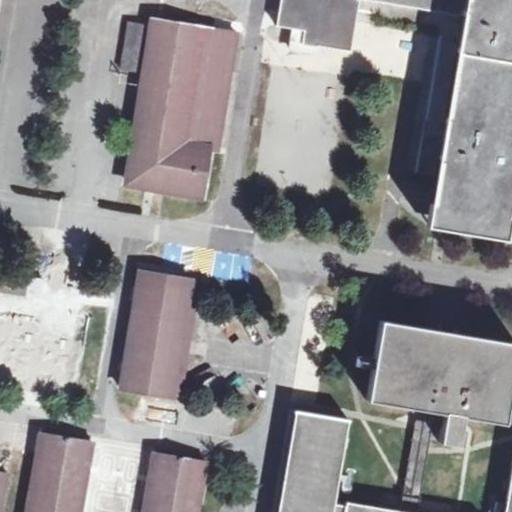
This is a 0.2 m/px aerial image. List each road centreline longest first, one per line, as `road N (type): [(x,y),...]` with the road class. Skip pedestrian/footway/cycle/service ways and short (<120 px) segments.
road 1 (unknown): [(0,209),(302,253)]
road 2 (unknown): [(302,253),(511,285)]
road 3 (unknown): [(302,253),(270,426)]
